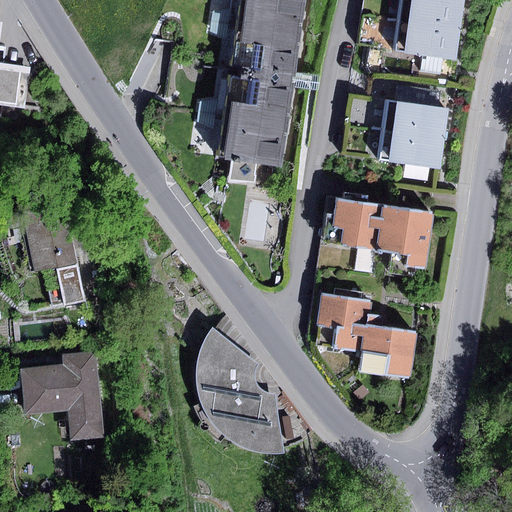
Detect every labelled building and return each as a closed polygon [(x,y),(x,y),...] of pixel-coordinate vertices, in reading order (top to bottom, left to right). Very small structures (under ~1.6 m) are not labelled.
[(232,179),(255,182),(257,165),(284,169),(295,88),(296,74),(306,0),(242,0),(233,66),(243,68),(242,78),(234,76),(222,159),(235,160),(232,179)] [(458,0),(400,0),(398,21),(461,30),(465,1),(458,0)] [(393,52),(456,60),(461,30),(398,21),(393,52)] [(0,39),(2,24),(0,23),(0,71),(30,76),(31,67),(0,62),(0,39)] [(0,105),(25,109),(30,76),(0,71),(0,105)] [(319,76),(296,74),(295,88),(317,90),(319,76)] [(397,86),(395,102),(437,108),(440,92),(397,86)] [(386,101),(382,130),(445,139),(449,110),(437,108),(410,104),(395,102),(386,101)] [(378,160),(440,169),(445,139),(382,130),(378,160)] [(433,212),(336,199),(332,228),(343,230),(341,246),(410,256),(408,265),(425,267),(433,212)] [(66,202),(17,211),(20,226),(26,225),(35,272),(44,270),(77,263),(66,202)] [(77,263),(44,270),(51,307),(85,301),(77,263)] [(388,374),(411,377),(417,331),(383,326),(384,316),(371,314),(372,301),(323,295),(316,345),(390,354),(388,374)] [(259,365),(212,327),(205,340),(200,352),(198,363),(196,373),(197,382),(198,393),(202,405),(208,416),(214,424),(222,432),(231,440),(241,446),(252,450),(262,453),(274,454),(285,454),(276,393),(271,394),(267,393),(263,390),(260,388),(257,385),(256,382),(255,379),(255,375),(255,372),(257,368),(259,365)] [(66,365),(23,370),(29,418),(70,413),(73,442),(105,438),(94,351),(64,355),(66,365)]
